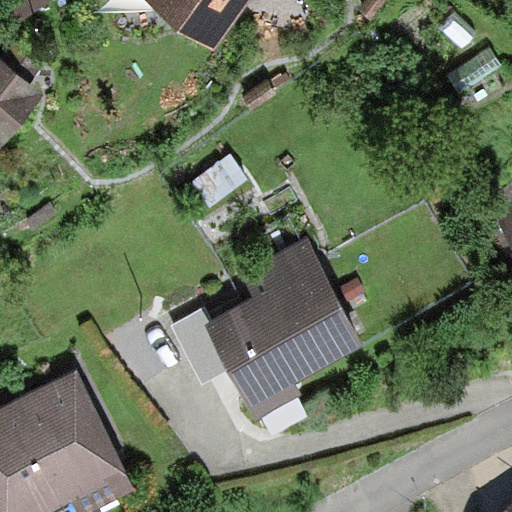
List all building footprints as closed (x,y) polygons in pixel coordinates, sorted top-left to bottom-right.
[(158,0),(216,43),(247,0),(158,0)] [(368,0),(360,9),(372,20),(389,0),(368,0)] [(0,60),(0,148),(43,94),(0,60)] [(511,183),(491,201),(511,235),(511,183)] [(305,242),(195,305),(258,415),(294,395),(287,382),(361,339),(305,242)] [(99,511),(140,492),(78,367),(0,405),(0,511),(62,511),(70,508),(71,511),(99,511)]
